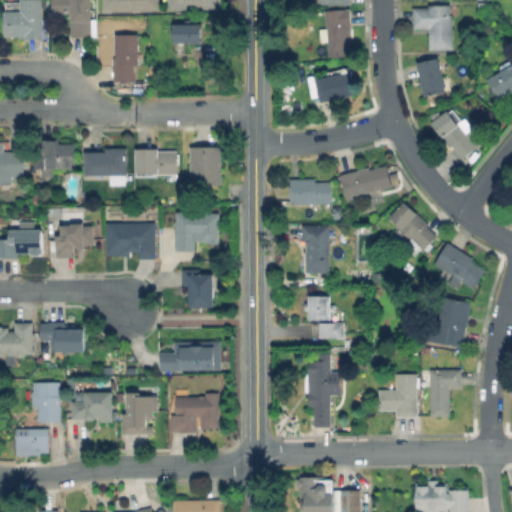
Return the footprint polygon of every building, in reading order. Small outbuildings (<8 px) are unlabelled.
[(43,0),(44,38),(23,38),(23,36),(4,36),(4,10),(21,10),(21,0),(43,0)] [(92,0),(92,36),(71,36),(71,13),(53,13),(53,0),(92,0)] [(159,0),(159,9),(103,10),(103,0),(159,0)] [(224,0),(224,8),(168,9),(168,0),(224,0)] [(445,4),(445,14),(453,14),(453,49),(429,49),(429,28),(413,28),(413,7),(432,7),(432,4),(445,4)] [(350,38),(351,55),(329,56),(327,41),(321,41),(320,28),(326,27),(325,9),(350,8),(352,38),(350,38)] [(202,24),(203,41),(174,42),(174,24),(202,24)] [(138,33),(139,64),(136,64),(136,80),(114,80),(114,57),(115,57),(116,33),(138,33)] [(446,97),(425,101),(417,61),(439,57),(446,91),(445,91),(446,97)] [(511,90),(498,99),(487,79),(511,64),(511,90)] [(355,94),(322,102),(316,78),(350,71),(355,94)] [(448,110),(457,122),(465,117),(473,128),(469,130),(480,145),(462,158),(452,145),(450,147),(432,122),(448,110)] [(60,138),(60,142),(76,142),(76,168),(53,168),(53,176),(39,176),(39,167),(35,167),(35,140),(55,140),(54,138),(60,138)] [(0,141),(4,141),(5,151),(24,150),(25,174),(11,175),(12,184),(0,184),(0,141)] [(222,146),(222,184),(191,184),(190,146),(222,146)] [(127,147),(128,184),(110,185),(110,174),(85,174),(85,151),(106,151),(106,147),(127,147)] [(178,149),(178,173),(154,173),(136,173),(136,147),(159,147),(159,149),(178,149)] [(387,164),(392,186),(377,189),(379,197),(365,200),(364,193),(347,197),(341,173),(369,166),(370,169),(387,164)] [(333,192),(332,203),(290,203),(290,178),(316,177),(316,181),(332,181),(333,192)] [(438,235),(423,251),(421,249),(415,255),(392,233),(399,226),(389,217),(405,200),(428,222),(426,224),(438,235)] [(220,213),(220,244),(197,244),(197,249),(178,248),(178,213),(220,213)] [(157,223),(157,254),(139,253),(139,255),(108,255),(108,223),(157,223)] [(330,224),(330,272),(306,272),(306,241),(302,241),(302,224),(330,224)] [(94,231),(94,247),(74,246),(74,257),(58,256),(58,242),(63,242),(63,226),(87,226),(87,231),(94,231)] [(40,233),(40,256),(0,256),(0,239),(13,239),(13,232),(40,233)] [(485,269),(474,287),(460,279),(456,287),(448,282),(453,274),(435,263),(448,242),(474,258),(472,261),(485,269)] [(213,272),(213,306),(191,305),(191,287),(184,287),(185,272),(213,272)] [(382,272),(381,283),(372,282),(373,272),(382,272)] [(331,295),(330,303),(336,303),(336,310),(331,310),(330,319),(308,318),(308,310),(305,310),(305,302),(308,302),(308,294),(331,295)] [(470,314),(467,330),(466,330),(463,346),(446,343),(426,340),(429,323),(432,324),(434,317),(439,318),(443,296),(471,301),(469,314),(470,314)] [(345,337),(320,338),(320,322),(345,321),(345,337)] [(33,324),(33,353),(0,352),(0,329),(17,329),(17,324),(33,324)] [(84,324),(84,351),(51,351),(51,341),(44,341),(44,324),(84,324)] [(222,343),(222,369),(162,369),(162,352),(177,352),(177,342),(222,343)] [(331,352),(331,370),(342,370),(342,394),(332,394),(332,426),(314,426),(314,407),(309,407),(309,359),(319,359),(320,352),(331,352)] [(100,375),(100,365),(111,365),(111,375),(100,375)] [(461,368),(462,385),(450,385),(450,415),(431,415),(430,368),(461,368)] [(418,372),(418,416),(397,416),(397,409),(379,409),(379,388),(397,388),(396,372),(418,372)] [(67,391),(67,376),(77,376),(77,391),(67,391)] [(61,381),(61,420),(39,420),(39,405),(32,405),(32,391),(34,391),(33,381),(61,381)] [(160,396),(160,411),(154,411),(154,417),(148,417),(147,432),(123,431),(123,411),(127,411),(127,391),(144,391),(144,395),(160,396)] [(112,393),(112,418),(96,418),(95,423),(78,423),(78,405),(82,405),(82,393),(112,393)] [(220,397),(220,429),(200,428),(201,427),(197,427),(197,432),(173,432),(173,413),(179,413),(179,396),(220,397)] [(49,427),(49,452),(41,452),(41,454),(17,454),(16,434),(29,434),(29,427),(49,427)] [(329,479),(329,511),(303,511),(303,506),(300,506),(300,501),(298,501),(298,487),(294,487),(294,478),(297,478),(297,475),(316,475),(316,479),(329,479)] [(439,479),(439,484),(448,484),(448,511),(416,511),(417,484),(428,484),(428,479),(439,479)] [(331,489),(331,511),(358,511),(358,489),(331,489)] [(469,490),(469,511),(451,511),(451,489),(469,490)] [(220,499),(220,511),(173,511),(173,499),(220,499)]
